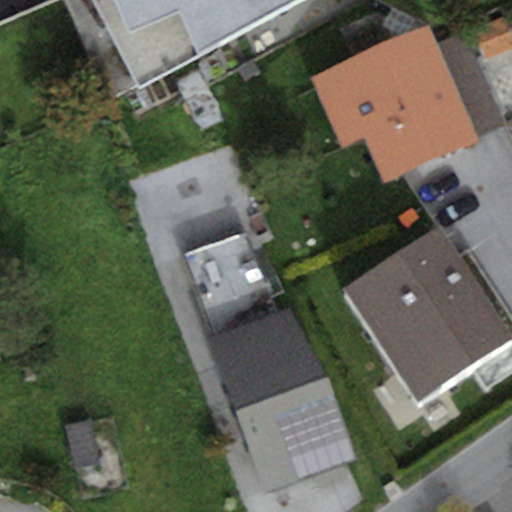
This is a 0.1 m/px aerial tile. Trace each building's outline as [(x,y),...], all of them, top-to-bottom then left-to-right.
[(93,0),(136,84),(288,0),(93,0)] [(340,146),(366,135),(385,179),(476,140),(426,25),(310,75),(340,146)] [(349,462),(288,306),(256,226),(176,257),(268,494),(349,462)] [(436,226),(342,288),(415,400),(510,338),(436,226)] [(88,418),(64,425),(76,467),(100,461),(88,418)]
